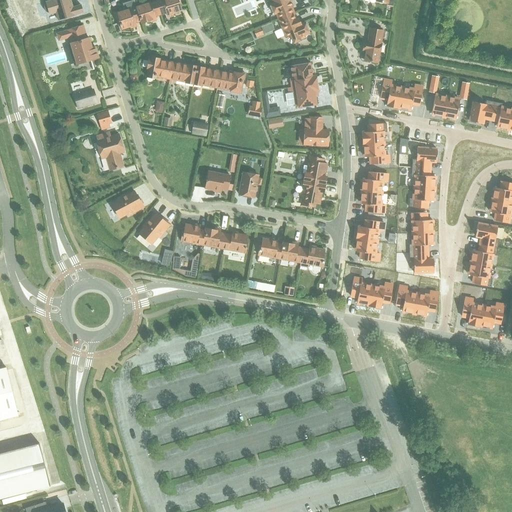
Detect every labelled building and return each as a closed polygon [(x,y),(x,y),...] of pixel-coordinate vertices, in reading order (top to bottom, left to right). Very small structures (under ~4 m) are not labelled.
[(44,5),(44,7),(45,11),(46,12),(49,13),(49,14),(55,12),(57,20),(83,12),(80,4),(72,7),(70,0),(65,2),(63,0),(50,0),(45,2),(46,3),(44,5)] [(124,10),(115,13),(118,23),(119,23),(121,29),(136,25),(135,22),(140,21),(136,7),(133,0),(132,0),(122,3),(124,10)] [(161,14),(156,0),(136,7),(140,21),(141,23),(155,18),(155,16),(161,14)] [(156,0),(161,14),(166,13),(167,15),(181,10),(179,4),(180,3),(179,0),(156,0)] [(278,19),(294,13),(291,7),(292,7),(289,1),(291,0),(290,0),(270,0),(272,3),(269,4),(273,14),(276,13),(278,19)] [(296,19),(294,13),(278,19),(285,37),(290,35),(293,43),(299,40),(299,39),(305,37),(304,34),(309,32),(305,22),(300,24),(298,18),(296,19)] [(83,25),(65,30),(68,38),(69,43),(68,44),(75,66),(98,58),(94,46),(91,48),(88,38),(87,38),(83,25)] [(261,27),(254,30),(256,37),(264,34),(261,27)] [(364,41),(362,50),(366,51),(364,60),(377,62),(379,53),(381,44),(380,44),(383,30),(370,28),(367,42),(364,41)] [(170,79),(174,62),(159,60),(159,58),(151,57),(150,60),(148,60),(147,68),(146,77),(156,78),(156,76),(170,79)] [(174,62),(170,79),(185,82),(193,84),(196,66),(188,65),(174,62)] [(310,63),(288,66),(290,78),(289,79),(291,87),(317,83),(316,75),(312,76),(310,63)] [(196,66),(193,84),(201,85),(217,88),(220,71),(204,68),(204,67),(196,66)] [(220,71),(217,88),(230,90),(230,91),(240,93),(242,79),(244,80),(245,73),(238,72),(238,73),(233,72),(233,73),(220,71)] [(129,76),(128,79),(130,82),(134,83),(136,81),(137,77),(135,75),(132,74),(129,76)] [(383,80),(380,98),(387,99),(386,106),(398,108),(399,107),(398,107),(402,88),(391,86),(391,82),(383,80)] [(288,92),(287,93),(288,105),(294,104),(294,106),(297,108),(301,108),(301,107),(308,106),(316,104),(314,89),(318,88),(317,83),(291,87),(287,88),(288,92)] [(402,88),(398,107),(399,107),(410,109),(411,103),(419,105),(422,87),(414,86),(413,90),(402,88)] [(93,90),(74,96),(78,109),(97,103),(93,90)] [(267,92),(261,93),(265,118),(278,116),(276,107),(269,108),(267,92)] [(219,94),(216,107),(222,108),(225,95),(219,94)] [(435,95),(431,114),(443,117),(447,97),(435,95)] [(447,97),(443,117),(456,119),(459,99),(447,97)] [(473,102),(469,121),(482,124),(483,118),(490,119),(494,102),(486,100),(485,104),(473,102)] [(206,111),(206,101),(195,101),(195,111),(206,111)] [(253,101),(252,106),(255,107),(254,116),(260,117),(261,108),(258,108),(259,102),(253,101)] [(494,102),(490,119),(497,121),(496,127),(508,129),(511,110),(511,109),(501,107),(502,103),(494,102)] [(111,123),(108,110),(96,114),(101,130),(110,127),(108,124),(111,123)] [(309,119),(305,119),(304,129),(303,144),(327,145),(328,130),(321,130),(322,118),(309,117),(309,119)] [(275,120),(267,121),(268,129),(276,128),(275,120)] [(369,132),(361,132),(362,145),(363,145),(363,144),(383,143),(382,132),(386,132),(386,123),(368,124),(369,132)] [(193,124),(191,133),(205,136),(207,126),(193,124)] [(97,142),(96,143),(101,160),(106,159),(110,172),(123,168),(119,155),(124,153),(118,136),(106,140),(104,135),(96,138),(97,142)] [(383,143),(363,144),(363,145),(364,157),(370,156),(370,164),(388,163),(388,155),(384,155),(383,143)] [(412,159),(411,167),(429,168),(430,161),(436,162),(437,149),(417,148),(416,159),(412,159)] [(304,165),(302,172),(304,173),(303,180),(325,184),(326,177),(324,176),(326,164),(322,163),(323,159),(310,157),(308,166),(304,165)] [(411,167),(411,175),(415,176),(414,187),(434,188),(435,176),(429,176),(429,168),(411,167)] [(243,172),(239,194),(254,197),(258,175),(254,174),(253,172),(248,171),(246,173),(243,172)] [(362,179),(361,191),(381,193),(382,182),(386,182),(387,173),(369,172),(368,179),(362,179)] [(207,174),(204,188),(220,191),(221,188),(228,190),(229,190),(230,183),(231,178),(207,174)] [(324,184),(303,180),(302,187),(304,188),(301,205),(314,207),(315,203),(319,204),(321,191),(323,191),(324,184)] [(494,188),(492,200),(511,203),(511,200),(511,183),(501,181),(500,189),(494,188)] [(409,198),(409,207),(427,208),(427,201),(433,201),(434,188),(414,187),(413,199),(409,198)] [(134,191),(111,203),(119,218),(135,209),(136,211),(143,207),(138,197),(137,197),(134,191)] [(361,191),(360,204),(366,204),(365,212),(383,213),(384,205),(380,204),(381,193),(361,191)] [(492,200),(490,212),(496,213),(494,220),(508,223),(511,203),(492,200)] [(426,212),(412,213),(412,233),(432,232),(432,220),(426,220),(426,212)] [(155,213),(138,233),(151,244),(163,230),(164,231),(170,224),(161,217),(160,218),(155,213)] [(357,226),(355,239),(357,239),(357,238),(376,241),(378,230),(382,231),(383,222),(365,220),(364,227),(357,226)] [(477,223),(475,236),(481,237),(479,244),(497,247),(499,239),(495,238),(497,227),(477,223)] [(202,245),(205,230),(199,229),(199,227),(185,224),(184,231),(182,231),(180,241),(202,245)] [(223,248),(225,234),(219,233),(220,231),(205,228),(205,230),(202,245),(223,248)] [(413,244),(409,244),(409,253),(427,252),(427,245),(433,245),(432,232),(412,233),(413,244)] [(231,235),(225,234),(223,248),(245,252),(247,242),(245,242),(247,235),(232,233),(231,235)] [(282,244),(277,243),(277,241),(262,238),(261,245),(260,245),(258,255),(280,259),(282,244)] [(357,239),(355,251),(361,252),(360,259),(377,262),(378,255),(374,255),(376,241),(357,238),(357,239)] [(282,244),(280,259),(300,263),(303,248),(297,247),(297,245),(283,242),(282,244)] [(472,250),(470,262),(490,266),(492,255),(496,255),(497,247),(479,244),(478,251),(472,250)] [(309,249),(303,248),(300,263),(322,267),(324,256),(323,256),(324,250),(309,247),(309,249)] [(427,252),(409,253),(409,261),(413,261),(413,272),(433,272),(433,259),(427,259),(427,252)] [(193,258),(191,270),(196,271),(199,254),(197,253),(193,258)] [(173,256),(173,268),(179,269),(181,257),(173,256)] [(470,262),(468,274),(474,276),(472,283),(490,286),(492,278),(488,277),(490,266),(470,262)] [(347,274),(345,284),(352,285),(349,298),(357,299),(356,305),(368,307),(368,306),(372,285),(361,283),(361,279),(353,278),(354,275),(347,274)] [(372,285),(368,306),(380,308),(382,301),(389,303),(392,285),(384,283),(383,287),(372,285)] [(285,286),(283,295),(293,296),(294,288),(285,286)] [(398,286),(395,304),(403,305),(402,311),(414,313),(417,294),(406,291),(407,288),(398,286)] [(417,294),(414,313),(426,315),(427,309),(434,311),(438,293),(429,292),(429,296),(417,294)] [(461,293),(459,301),(463,302),(461,316),(468,317),(467,324),(480,326),(483,306),(472,304),(473,300),(464,298),(465,294),(461,293)] [(483,306),(480,326),(485,327),(485,326),(492,327),(493,322),(500,323),(504,305),(495,304),(494,308),(483,306)] [(6,367),(0,368),(0,419),(18,415),(6,367)] [(448,435),(449,447),(462,446),(461,433),(448,435)] [(39,443),(0,453),(0,498),(50,486),(39,443)] [(44,502),(25,508),(25,511),(64,511),(62,504),(46,509),(44,502)]
